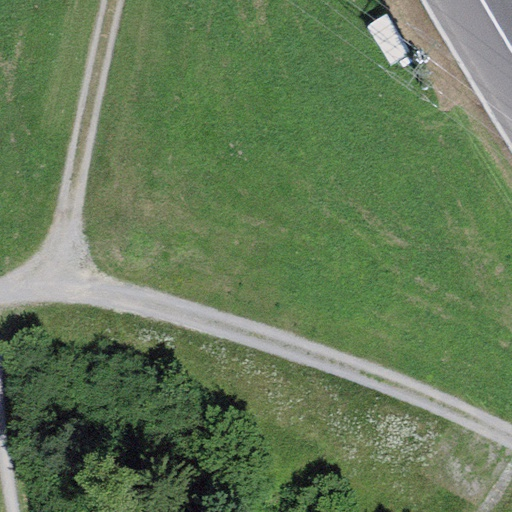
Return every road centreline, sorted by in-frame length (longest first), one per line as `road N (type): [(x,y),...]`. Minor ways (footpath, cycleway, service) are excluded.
road 1 (track): [(0,292),(52,283),(151,303),(353,370),(511,438)]
road 2 (track): [(112,0),(52,283)]
